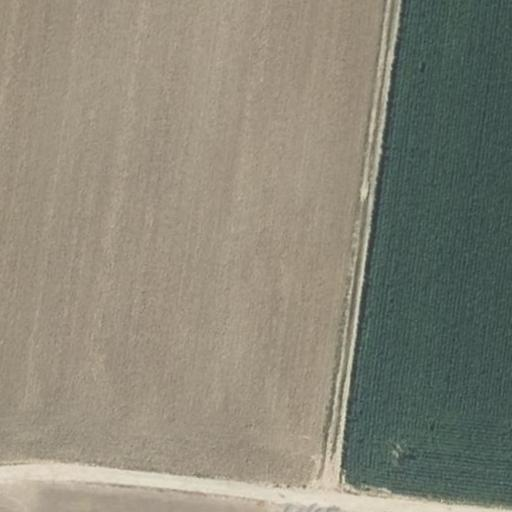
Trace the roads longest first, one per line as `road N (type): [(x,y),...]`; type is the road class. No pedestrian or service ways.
road 1 (track): [(344,511),(337,484),(399,0)]
road 2 (track): [(511,501),(27,453),(0,461)]
